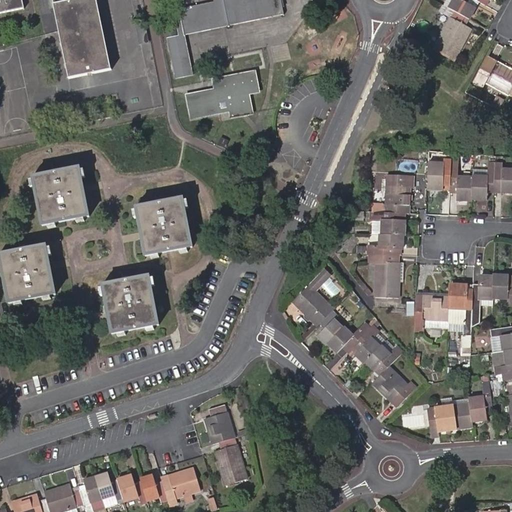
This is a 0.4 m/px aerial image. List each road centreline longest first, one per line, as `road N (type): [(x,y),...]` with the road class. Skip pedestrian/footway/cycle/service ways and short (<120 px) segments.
road 1 (residential): [(378,16),(365,79),(255,318)]
road 2 (residential): [(236,356),(230,367),(167,397),(0,453)]
road 3 (residential): [(488,223),(485,261),(421,260),(422,210),(488,212)]
